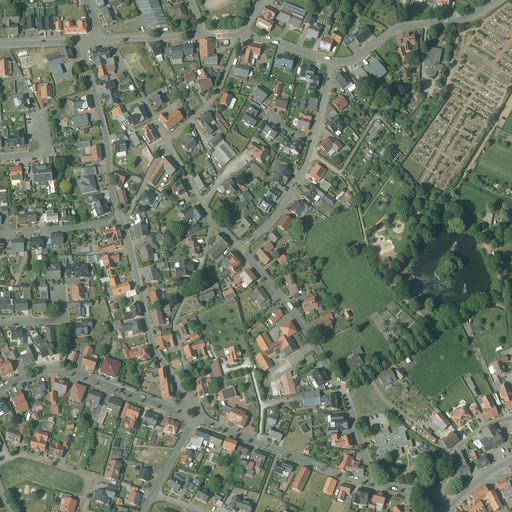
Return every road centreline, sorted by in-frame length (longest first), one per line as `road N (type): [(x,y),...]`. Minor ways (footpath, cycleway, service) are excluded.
road 1 (residential): [(374,482),(331,365),(240,244)]
road 2 (residential): [(122,217),(151,337),(189,402)]
road 3 (residential): [(183,412),(54,366),(0,387)]
road 4 (residential): [(211,217),(173,323),(191,403)]
road 5 (residential): [(196,414),(374,482)]
road 6 (residential): [(81,38),(122,217)]
road 7 (residential): [(491,0),(460,17),(391,28),(353,59),(332,61)]
road 8 (residential): [(240,35),(210,101),(167,138)]
road 9 (residential): [(240,244),(290,190),(312,141)]
road 10 (residential): [(82,511),(85,475),(21,453),(0,462)]
road 11 (residential): [(0,233),(122,217)]
